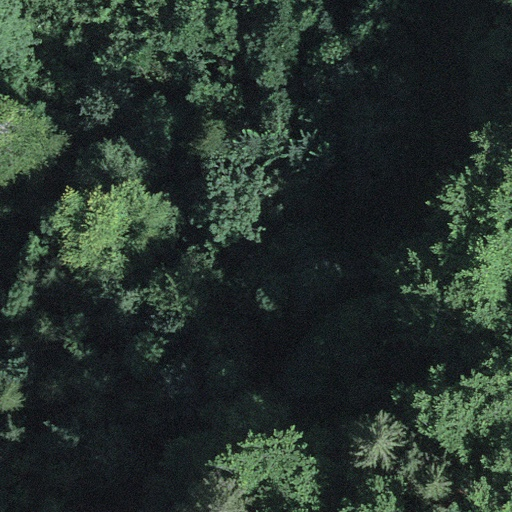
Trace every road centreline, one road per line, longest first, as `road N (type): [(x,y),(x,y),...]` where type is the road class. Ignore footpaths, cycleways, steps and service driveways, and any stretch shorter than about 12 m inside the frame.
road 1 (track): [(436,0),(457,190),(410,323),(205,511)]
road 2 (track): [(325,399),(415,405),(511,396)]
